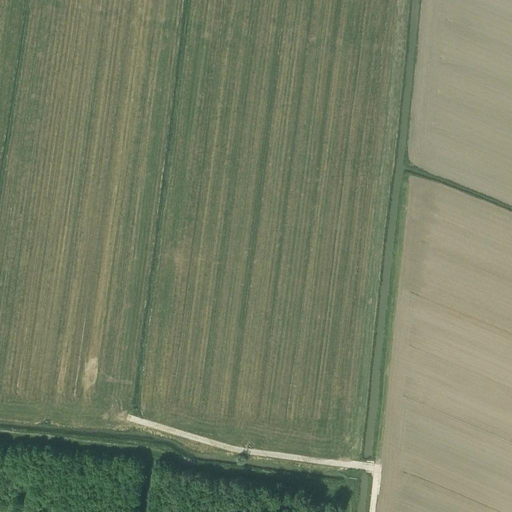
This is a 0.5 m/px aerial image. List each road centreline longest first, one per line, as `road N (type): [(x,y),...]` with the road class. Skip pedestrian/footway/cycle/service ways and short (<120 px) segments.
road 1 (unknown): [(0,435),(150,451),(336,494),(342,511)]
road 2 (track): [(131,419),(240,452),(374,468),(373,511)]
